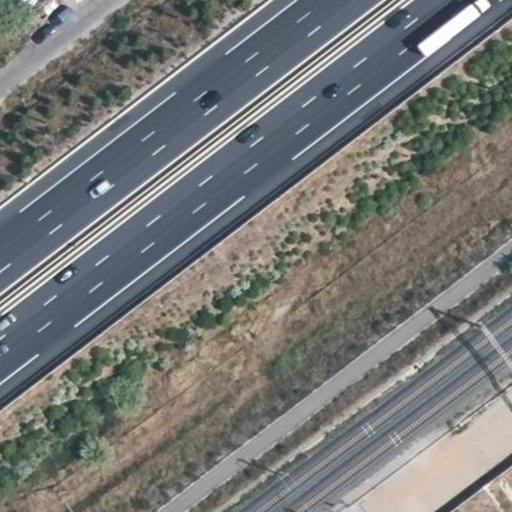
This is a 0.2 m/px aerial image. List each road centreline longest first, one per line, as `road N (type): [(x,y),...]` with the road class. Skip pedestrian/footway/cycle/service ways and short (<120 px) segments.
road 1 (motorway): [(0,349),(456,0)]
road 2 (motorway): [(341,0),(0,261)]
